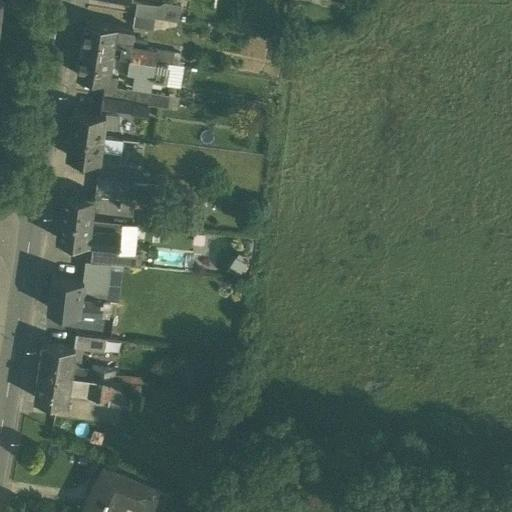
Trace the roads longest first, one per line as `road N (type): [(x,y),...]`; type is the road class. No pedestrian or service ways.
road 1 (secondary): [(56,0),(30,239)]
road 2 (secondary): [(30,239),(0,457)]
